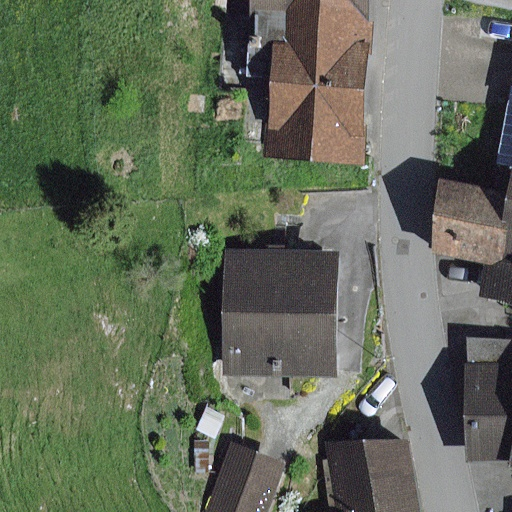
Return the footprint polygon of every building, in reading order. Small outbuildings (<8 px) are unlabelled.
[(252,14),(366,20),(367,0),(242,0),(242,12),(252,14)] [(252,14),(251,26),(255,38),(267,39),(260,159),(358,164),(366,20),(252,14)] [(496,200),(511,203),(511,110),(498,190),(496,200)] [(511,203),(496,200),(498,190),(441,180),(429,255),(483,264),(477,297),(511,302),(511,203)] [(335,252),(222,251),(221,377),(333,379),(335,252)] [(511,364),(461,364),(462,464),(504,463),(504,470),(511,471),(511,364)] [(335,511),(417,511),(405,436),(324,444),(335,511)] [(265,511),(283,464),(229,444),(204,511),(265,511)]
